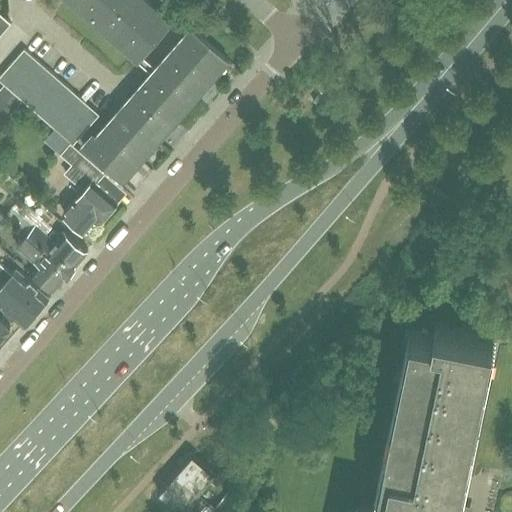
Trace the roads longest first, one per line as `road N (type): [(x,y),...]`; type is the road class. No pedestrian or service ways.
road 1 (primary): [(422,102),(236,235),(0,481)]
road 2 (primary): [(61,511),(384,157),(422,102)]
road 3 (residential): [(300,42),(0,375)]
road 4 (primary): [(422,102),(508,0)]
